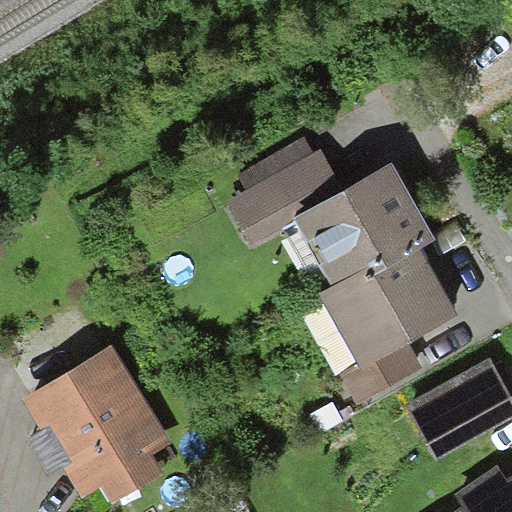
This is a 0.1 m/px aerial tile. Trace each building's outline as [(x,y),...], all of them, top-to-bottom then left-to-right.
[(295,224),(346,195),(322,151),(315,155),(305,138),(238,176),(247,193),(227,206),(251,248),(295,224)] [(346,195),(295,224),(332,293),(369,273),(374,282),(422,255),(436,246),(416,209),(393,169),(346,195)] [(431,271),(422,255),(374,282),(369,273),(332,293),(321,300),(359,368),(363,374),(411,346),(458,320),(431,271)] [(426,372),(411,346),(363,374),(359,368),(341,379),(360,411),(426,372)] [(114,350),(22,403),(42,436),(50,431),(60,448),(72,468),(64,473),(82,503),(102,491),(112,508),(165,477),(153,458),(171,448),(114,350)] [(511,425),(511,401),(490,361),(405,406),(437,465),(511,425)] [(60,448),(50,431),(42,436),(27,444),(49,482),(64,473),(72,468),(60,448)] [(511,511),(511,479),(508,482),(498,466),(455,496),(465,510),(462,511),(511,511)]
